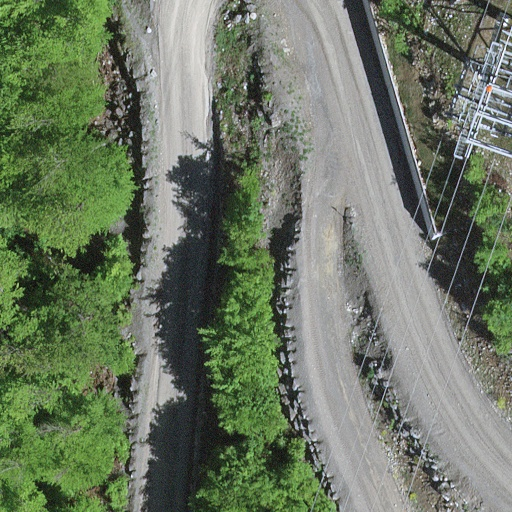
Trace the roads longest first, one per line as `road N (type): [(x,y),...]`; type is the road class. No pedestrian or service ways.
road 1 (track): [(300,0),(312,100),(406,348),(444,409),(486,456),(511,467)]
road 2 (track): [(169,511),(184,214),(181,0)]
